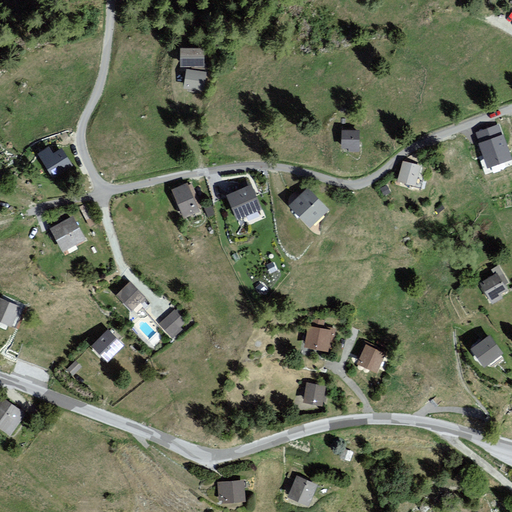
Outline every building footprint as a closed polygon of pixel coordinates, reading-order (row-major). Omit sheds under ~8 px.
[(184,73),(184,90),(204,90),(204,67),(203,47),(180,46),(180,65),(187,65),(187,73),(184,73)] [(511,148),(498,116),(474,126),(488,159),(511,149),(511,148)] [(360,133),(341,132),(341,148),(348,148),(348,153),(359,153),(360,133)] [(48,147),(38,154),(54,179),(73,167),(61,149),(53,154),(48,147)] [(403,159),(398,179),(416,184),(422,163),(403,159)] [(188,180),(172,187),(183,215),(199,208),(188,180)] [(252,184),(226,194),(237,220),(262,210),(252,184)] [(306,189),(288,206),(310,228),(328,211),(306,189)] [(63,252),(86,240),(74,216),(51,227),(63,252)] [(499,290),(506,287),(497,271),(481,280),(492,299),(501,294),(499,290)] [(132,312),(145,297),(129,282),(116,297),(132,312)] [(0,301),(0,321),(11,326),(18,308),(0,301)] [(175,309),(159,323),(171,336),(173,338),(183,329),(181,327),(186,322),(175,309)] [(328,348),(332,328),(307,324),(303,344),(328,348)] [(108,329),(91,346),(108,362),(125,344),(108,329)] [(471,350),(485,367),(504,353),(490,336),(471,350)] [(387,351),(366,342),(359,360),(379,368),(387,351)] [(83,367),(76,360),(66,369),(73,376),(83,367)] [(305,380),(302,400),(322,403),(325,383),(305,380)] [(0,396),(0,429),(9,437),(26,414),(1,396),(0,396)] [(353,452),(343,449),(340,459),(350,462),(353,452)] [(511,466),(503,462),(500,469),(507,473),(511,466)] [(287,495),(308,504),(317,485),(296,475),(287,495)] [(243,479),(217,482),(219,501),(245,498),(243,479)]
